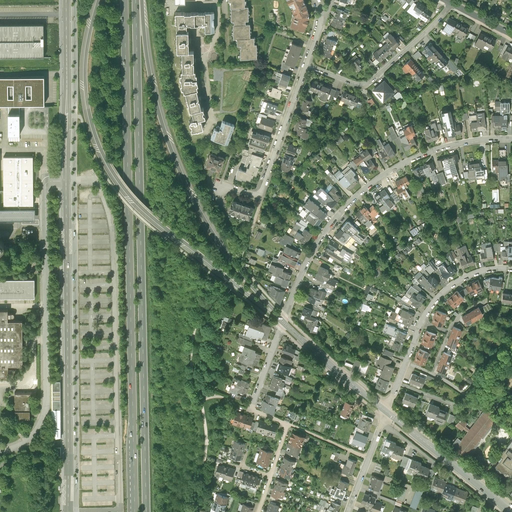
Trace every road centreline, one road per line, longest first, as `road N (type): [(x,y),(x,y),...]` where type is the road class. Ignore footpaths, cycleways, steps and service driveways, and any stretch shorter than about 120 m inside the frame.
road 1 (trunk): [(146,511),(135,0)]
road 2 (trunk): [(124,0),(134,511)]
road 3 (trunk): [(98,0),(84,79),(91,130),(107,167),(148,216),(282,322)]
road 4 (trunk): [(282,322),(217,242),(188,189),(165,132),(140,0)]
road 5 (tertiary): [(65,181),(68,511)]
road 6 (residential): [(511,139),(438,149),(369,185),(316,244),(282,322)]
road 7 (unclassified): [(65,181),(44,187),(43,416),(26,442),(0,451)]
road 8 (residential): [(306,65),(366,84),(450,3)]
road 9 (residential): [(306,65),(259,196),(220,187)]
road 10 (secondary): [(510,511),(386,411)]
road 11 (residential): [(511,268),(478,271),(444,291),(405,364)]
road 12 (secondary): [(386,411),(282,322)]
